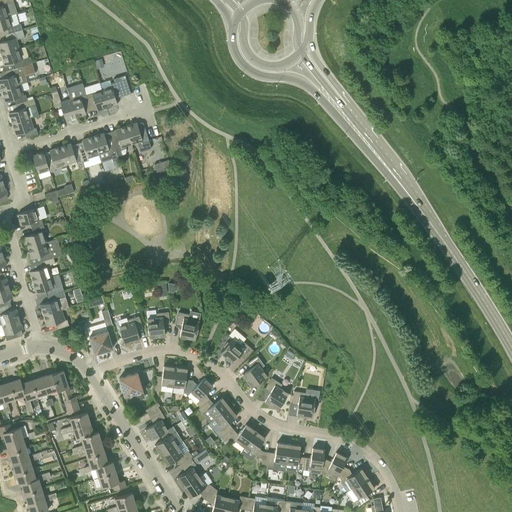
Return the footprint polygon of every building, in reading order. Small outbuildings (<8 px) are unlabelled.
[(13,0),(0,0),(0,18),(9,15),(17,13),(13,0)] [(9,15),(0,18),(0,30),(3,29),(5,35),(22,29),(20,23),(12,26),(9,15)] [(22,29),(5,35),(7,40),(0,42),(0,49),(1,54),(19,48),(16,38),(18,37),(24,35),(22,29)] [(19,48),(1,54),(5,65),(13,63),(14,68),(25,65),(32,63),(30,57),(23,59),(19,48)] [(94,61),(96,68),(104,66),(101,58),(94,61)] [(24,72),(27,71),(25,65),(14,68),(16,74),(0,78),(0,84),(2,90),(20,84),(27,82),(24,72)] [(115,97),(121,95),(130,92),(125,75),(113,78),(114,82),(111,83),(110,80),(100,83),(102,89),(107,107),(117,104),(115,97)] [(67,88),(70,99),(76,117),(86,114),(84,108),(90,106),(86,94),(82,83),(67,88)] [(20,84),(2,90),(5,101),(14,98),(16,104),(27,100),(26,98),(25,95),(23,95),(20,84)] [(95,104),(97,110),(107,107),(102,89),(86,94),(90,106),(95,104)] [(66,120),(76,117),(70,99),(61,102),(57,91),(51,93),(56,108),(62,106),(66,120)] [(33,99),(27,100),(16,104),(18,110),(9,112),(12,123),(30,118),(27,107),(35,104),(33,98),(33,99)] [(30,118),(12,123),(16,134),(24,131),(26,137),(38,133),(36,128),(33,128),(30,118)] [(137,123),(126,126),(132,144),(137,142),(140,151),(151,148),(149,141),(144,127),(139,128),(137,123)] [(132,144),(126,126),(115,130),(117,135),(111,137),(118,157),(122,156),(121,151),(122,150),(126,148),(125,146),(132,144)] [(118,157),(111,137),(106,139),(104,133),(93,136),(99,154),(101,162),(112,158),(112,161),(118,159),(118,157)] [(99,154),(93,136),(82,140),(85,149),(79,150),(83,162),(89,160),(88,158),(99,154)] [(83,162),(79,150),(74,152),(71,143),(60,147),(66,165),(76,161),(77,164),(83,162)] [(66,165),(60,147),(49,150),(52,159),(46,161),(49,170),(50,172),(56,170),(55,168),(66,165)] [(49,170),(46,161),(44,152),(32,155),(38,173),(49,170)] [(160,160),(163,167),(168,166),(166,158),(160,160)] [(90,186),(93,193),(109,187),(107,181),(90,186)] [(44,194),(46,200),(58,197),(56,191),(44,194)] [(30,222),(32,228),(43,224),(41,219),(39,219),(35,208),(17,214),(21,225),(30,222)] [(43,224),(32,228),(33,234),(24,236),(28,247),(46,242),(42,231),(45,230),(43,224)] [(53,239),(46,242),(28,247),(31,258),(40,255),(42,261),(53,257),(61,255),(60,249),(57,250),(53,239)] [(55,263),(53,257),(42,261),(44,267),(30,271),(33,282),(51,276),(48,266),(55,263)] [(1,273),(0,273),(0,290),(9,287),(6,278),(2,279),(1,273)] [(33,282),(36,293),(45,290),(47,296),(64,290),(65,290),(63,284),(62,284),(59,275),(60,274),(33,282)] [(159,293),(167,292),(166,283),(157,284),(159,293)] [(173,292),(178,288),(178,284),(168,283),(169,292),(173,292)] [(0,307),(9,305),(7,299),(12,298),(9,287),(0,290),(0,307)] [(64,290),(47,296),(49,301),(40,304),(43,315),(61,309),(58,298),(65,296),(64,290)] [(0,324),(1,324),(19,319),(16,309),(10,310),(9,305),(0,307),(0,324)] [(61,309),(43,315),(47,326),(55,323),(57,329),(69,325),(67,319),(64,320),(61,309)] [(253,322),(257,314),(249,309),(245,318),(253,322)] [(106,326),(112,324),(108,312),(102,314),(106,326)] [(149,337),(165,335),(164,325),(170,324),(168,312),(156,313),(157,317),(147,319),(149,337)] [(197,327),(199,321),(188,318),(189,314),(178,312),(175,324),(181,326),(179,336),(195,339),(196,333),(198,334),(199,328),(197,327)] [(124,344),(140,340),(137,330),(143,328),(139,316),(127,319),(128,324),(119,326),(124,344)] [(19,336),(17,330),(22,329),(19,319),(1,324),(6,340),(19,336)] [(94,353),(112,348),(107,330),(89,335),(94,353)] [(240,344),(233,338),(220,352),(233,363),(239,355),(244,359),(252,349),(243,341),(240,344)] [(290,362),(295,354),(289,350),(284,359),(290,362)] [(251,387),(267,376),(261,368),(264,365),(257,355),(247,363),(251,368),(242,374),(251,387)] [(173,386),(175,367),(163,366),(162,376),(156,375),(154,390),(160,391),(161,384),(173,386)] [(191,391),(197,384),(192,380),(186,379),(187,369),(175,367),(173,386),(184,387),(184,392),(187,395),(191,391)] [(51,370),(57,390),(68,386),(63,370),(57,371),(56,369),(51,370)] [(41,376),(47,393),(57,390),(51,370),(46,372),(47,374),(41,376)] [(137,372),(119,378),(125,396),(142,390),(137,372)] [(31,377),(36,396),(47,393),(41,376),(36,377),(36,375),(31,377)] [(29,398),(36,396),(31,377),(25,378),(26,381),(21,382),(25,395),(26,399),(24,400),(26,406),(31,404),(29,398)] [(199,407),(209,399),(205,394),(213,386),(204,377),(197,384),(191,391),(200,399),(196,403),(199,407)] [(25,395),(21,382),(20,378),(14,380),(14,378),(9,379),(15,398),(25,395)] [(278,409),(288,393),(280,388),(282,384),(271,378),(265,388),(270,391),(264,400),(278,409)] [(0,384),(0,386),(4,401),(2,402),(4,408),(9,406),(7,400),(15,398),(9,379),(3,381),(4,383),(0,384)] [(312,417),(315,398),(305,397),(306,393),(294,391),(292,403),(298,404),(296,415),(312,417)] [(64,400),(66,406),(77,403),(75,397),(64,400)] [(214,418),(229,407),(222,397),(213,404),(209,399),(199,407),(198,408),(202,413),(207,409),(214,418)] [(150,418),(161,412),(158,406),(160,405),(157,402),(145,410),(150,418)] [(77,403),(66,406),(68,412),(79,409),(77,403)] [(221,436),(232,427),(228,423),(237,416),(229,407),(214,418),(218,423),(213,427),(213,429),(219,437),(221,436)] [(69,417),(72,425),(73,427),(90,422),(86,412),(69,417)] [(151,440),(160,434),(167,430),(161,419),(164,417),(161,412),(150,418),(154,424),(145,429),(151,440)] [(90,422),(73,427),(72,425),(66,427),(68,432),(73,431),(76,439),(81,437),(81,436),(93,433),(90,422)] [(6,443),(23,437),(22,435),(20,427),(11,430),(9,424),(0,426),(0,432),(2,438),(4,438),(6,443)] [(244,446),(255,431),(246,424),(239,434),(236,432),(232,427),(221,436),(225,441),(230,436),(244,446)] [(160,434),(163,439),(154,445),(161,455),(177,445),(170,435),(174,433),(171,427),(167,430),(160,434)] [(81,437),(83,445),(84,447),(101,442),(98,431),(93,433),(81,436),(81,437)] [(267,464),(269,452),(263,451),(258,448),(265,438),(255,431),(244,446),(256,454),(262,459),(261,463),(267,464)] [(7,454),(26,448),(23,437),(6,443),(7,448),(5,449),(7,454)] [(101,442),(84,447),(83,445),(77,446),(79,451),(85,450),(87,457),(104,452),(101,442)] [(286,463),(288,444),(277,442),(275,453),(269,452),(267,464),(267,467),(267,468),(279,470),(280,462),(286,463)] [(303,469),(305,457),(299,456),(300,446),(288,444),(286,463),(297,464),(297,469),(303,469)] [(177,445),(161,455),(167,465),(176,459),(180,464),(190,457),(192,456),(189,453),(188,451),(183,455),(177,445)] [(321,474),(321,473),(323,458),(324,449),(312,447),(311,458),(305,457),(303,469),(309,470),(309,472),(321,474)] [(11,459),(12,463),(29,458),(30,461),(36,459),(34,454),(28,455),(26,448),(7,454),(8,459),(11,459)] [(198,462),(211,454),(208,449),(195,456),(198,462)] [(87,457),(90,465),(90,467),(95,466),(107,462),(104,452),(87,457)] [(342,466),(343,466),(347,457),(336,452),(331,462),(323,458),(321,473),(325,475),(326,473),(331,476),(333,472),(338,474),(342,466)] [(190,457),(180,464),(185,471),(176,477),(183,487),(199,477),(192,467),(196,464),(190,457)] [(13,475),(32,468),(29,458),(12,463),(14,469),(12,469),(13,475)] [(112,461),(107,462),(95,466),(98,476),(115,471),(112,461)] [(352,488),(368,478),(361,468),(352,474),(349,469),(343,466),(342,466),(338,474),(338,475),(342,481),(345,479),(352,488)] [(36,479),(32,468),(13,475),(15,480),(17,479),(19,484),(21,484),(36,479)] [(115,471),(98,476),(102,488),(113,484),(114,490),(126,487),(124,480),(118,482),(115,471)] [(199,477),(183,487),(190,497),(199,491),(204,499),(213,487),(209,484),(205,486),(199,477)] [(41,489),(39,481),(38,478),(36,479),(21,484),(22,489),(21,489),(22,494),(41,489)] [(368,478),(352,488),(358,498),(355,501),(358,506),(369,499),(365,494),(374,488),(368,478)] [(303,499),(305,487),(289,485),(288,497),(303,499)] [(213,487),(204,499),(214,502),(211,511),(223,511),(227,497),(216,494),(217,490),(213,487)] [(45,501),(51,499),(49,494),(44,496),(41,489),(22,494),(24,500),(26,499),(27,504),(44,498),(45,501)] [(114,498),(117,506),(118,509),(135,503),(132,492),(114,498)] [(227,497),(223,511),(235,511),(237,508),(246,509),(248,497),(240,496),(239,500),(227,497)] [(248,497),(246,509),(253,510),(252,511),(264,511),(266,504),(254,502),(255,498),(248,497)] [(383,511),(382,505),(380,497),(373,498),(374,505),(371,505),(372,511),(383,511)] [(40,511),(48,510),(45,501),(44,498),(27,504),(29,509),(27,510),(27,511),(40,511)] [(266,504),(264,511),(282,511),(284,500),(278,500),(277,506),(266,504)] [(284,500),(282,511),(300,511),(301,509),(295,508),(296,504),(290,503),(290,501),(284,500)] [(137,511),(135,503),(118,509),(117,506),(111,508),(112,511),(113,511),(118,511),(137,511)]
